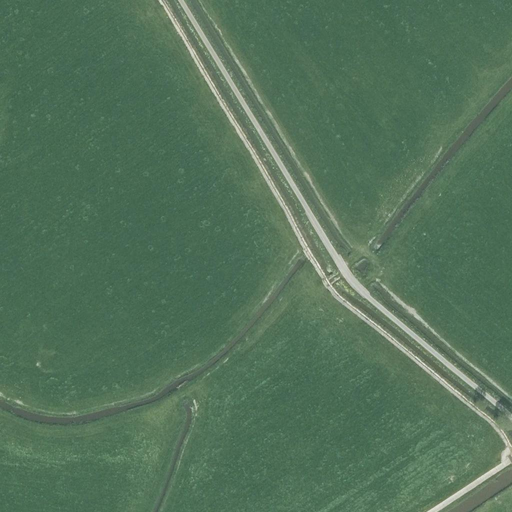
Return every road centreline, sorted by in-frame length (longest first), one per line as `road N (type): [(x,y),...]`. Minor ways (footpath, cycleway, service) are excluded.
road 1 (track): [(511,451),(485,416),(326,284),(160,0)]
road 2 (unclassified): [(511,418),(352,283),(179,0)]
